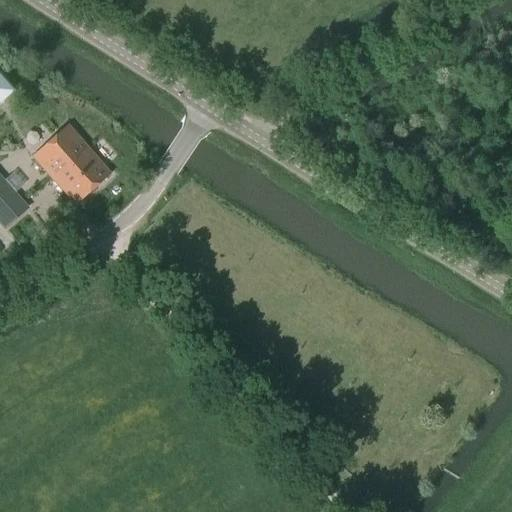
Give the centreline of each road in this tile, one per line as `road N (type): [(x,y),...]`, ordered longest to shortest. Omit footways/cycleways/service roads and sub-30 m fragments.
road 1 (tertiary): [(511,294),(208,108)]
road 2 (unclassified): [(0,303),(137,210),(208,108)]
road 3 (track): [(469,0),(321,89),(258,139)]
road 4 (tertiary): [(208,108),(40,0)]
